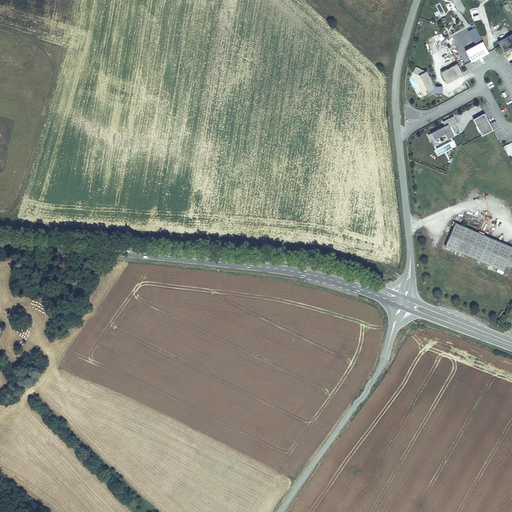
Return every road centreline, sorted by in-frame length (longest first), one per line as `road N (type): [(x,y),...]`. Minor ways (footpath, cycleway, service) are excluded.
road 1 (primary): [(87,248),(289,272),(383,299)]
road 2 (primary): [(383,288),(265,257),(87,248)]
road 3 (tertiary): [(417,0),(394,91),(410,247)]
road 4 (unclassified): [(281,511),(376,375),(387,345)]
